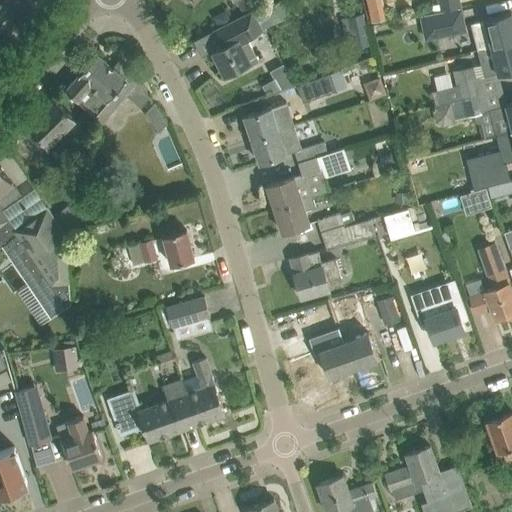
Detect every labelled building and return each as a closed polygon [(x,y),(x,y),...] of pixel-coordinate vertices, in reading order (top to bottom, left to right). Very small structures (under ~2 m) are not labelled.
[(282,0),(279,0),(266,8),(274,23),(274,24),(291,14),(282,0)] [(365,0),(370,21),(382,18),(378,0),(365,0)] [(436,0),(438,10),(441,9),(459,6),(457,0),(436,0)] [(433,11),(420,14),(425,38),(443,34),(464,30),(466,30),(461,5),(459,6),(441,9),(438,10),(433,11)] [(226,43),(213,50),(225,75),(259,58),(248,37),(265,28),(253,9),(218,27),(226,43)] [(347,16),(354,47),(370,44),(364,12),(347,16)] [(511,13),(511,12),(470,22),(477,49),(491,45),(511,39),(511,13)] [(477,49),(484,76),(496,73),(511,69),(511,39),(491,45),(477,49)] [(97,52),(66,88),(103,120),(126,93),(141,106),(150,96),(139,78),(140,77),(120,60),(113,66),(97,52)] [(453,86),(437,90),(441,103),(477,94),(473,79),(476,78),(473,66),(470,67),(453,71),(457,85),(454,86),(453,86)] [(341,68),(327,73),(333,89),(347,84),(341,68)] [(293,85),(300,102),(333,89),(327,73),(293,85)] [(436,104),(434,105),(434,106),(434,108),(438,120),(444,124),(456,122),(455,119),(472,114),(481,112),(477,94),(441,103),(440,103),(436,104)] [(22,131),(42,152),(77,118),(56,98),(22,131)] [(160,132),(168,123),(155,102),(147,111),(160,132)] [(245,115),(252,138),(292,125),(284,102),(245,115)] [(511,102),(504,104),(488,108),(495,135),(497,134),(511,130),(511,102)] [(287,153),(290,164),(313,157),(313,156),(326,152),(323,141),(300,148),(292,125),(252,138),(260,162),(287,153)] [(511,130),(497,134),(504,162),(511,159),(511,130)] [(267,184),(275,207),(327,191),(323,177),(348,169),(340,148),(326,152),(313,157),(290,164),(294,175),(267,184)] [(479,174),(468,178),(471,189),(487,184),(501,181),(494,154),(475,159),(479,174)] [(0,167),(0,233),(6,241),(51,307),(70,294),(69,282),(70,282),(66,234),(47,206),(16,227),(3,208),(23,195),(0,167)] [(511,178),(501,181),(487,184),(491,196),(511,191),(511,178)] [(486,186),(475,189),(481,209),(492,206),(486,186)] [(410,191),(396,191),(396,202),(410,202),(410,191)] [(313,195),(275,207),(283,231),(310,222),(306,209),(316,206),(313,195)] [(55,215),(66,231),(80,221),(69,205),(55,215)] [(352,209),(339,213),(342,223),(342,226),(356,222),(352,209)] [(408,209),(385,215),(391,237),(414,231),(408,209)] [(316,219),(319,232),(342,223),(339,213),(339,212),(316,219)] [(342,223),(319,232),(324,248),(373,236),(368,219),(356,222),(342,226),(342,223)] [(187,229),(163,235),(171,264),(195,258),(187,229)] [(152,239),(128,246),(134,265),(157,258),(152,239)] [(492,287),(470,295),(476,311),(491,306),(495,317),(511,311),(511,287),(497,240),(478,247),(492,287)] [(289,253),(302,297),(330,288),(327,279),(341,275),(337,263),(323,267),(316,245),(289,253)] [(454,280),(413,294),(424,325),(429,324),(434,339),(465,329),(462,319),(467,317),(468,319),(470,319),(456,278),(454,279),(454,280)] [(167,306),(172,325),(211,314),(205,295),(167,306)] [(374,301),(382,325),(397,320),(390,296),(374,301)] [(307,312),(313,328),(333,321),(327,305),(307,312)] [(355,337),(344,341),(354,367),(378,358),(364,319),(350,324),(355,337)] [(354,367),(344,341),(334,345),(329,331),(322,334),(316,336),(320,348),(320,349),(329,375),(354,367)] [(198,373),(182,379),(187,391),(198,422),(226,412),(206,356),(194,361),(198,373)] [(109,397),(122,430),(143,423),(149,439),(198,422),(187,391),(182,379),(164,385),(169,398),(138,409),(132,390),(109,397)] [(16,389),(32,444),(51,438),(36,384),(16,389)] [(511,411),(487,420),(501,459),(511,455),(511,411)] [(83,415),(57,424),(72,466),(103,455),(93,430),(89,431),(83,415)] [(419,505),(421,511),(447,511),(471,504),(464,483),(449,488),(442,470),(439,471),(430,444),(406,452),(411,465),(386,473),(391,488),(424,477),(427,486),(424,487),(429,502),(419,505)] [(0,494),(28,484),(15,446),(0,450),(0,494)] [(318,482),(328,511),(338,508),(339,511),(368,511),(374,510),(369,496),(377,494),(373,481),(348,489),(343,474),(318,482)] [(278,511),(273,498),(246,508),(247,511),(278,511)]
